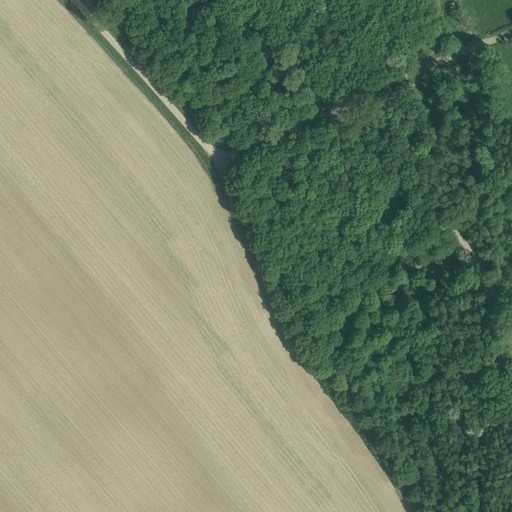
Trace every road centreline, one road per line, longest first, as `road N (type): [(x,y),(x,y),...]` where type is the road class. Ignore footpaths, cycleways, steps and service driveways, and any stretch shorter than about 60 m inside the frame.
road 1 (track): [(416,511),(286,331),(216,151)]
road 2 (track): [(511,345),(472,252),(336,112)]
road 3 (track): [(216,151),(74,0)]
road 4 (track): [(336,112),(246,152),(216,151)]
